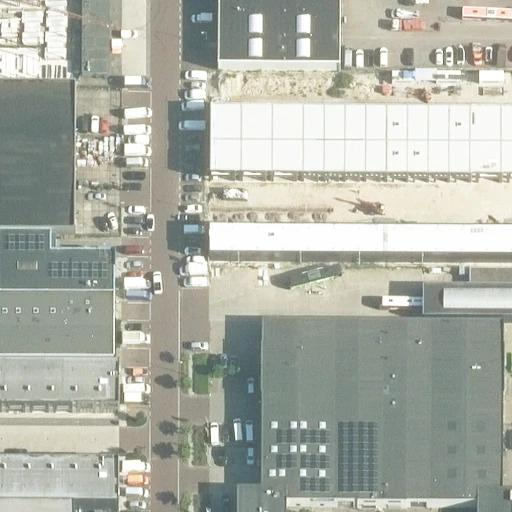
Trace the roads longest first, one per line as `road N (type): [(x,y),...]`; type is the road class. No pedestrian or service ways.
road 1 (unclassified): [(168,0),(167,511)]
road 2 (unknown): [(167,302),(402,291)]
road 3 (unknown): [(0,436),(167,437)]
road 4 (unknown): [(511,28),(407,25),(377,0)]
